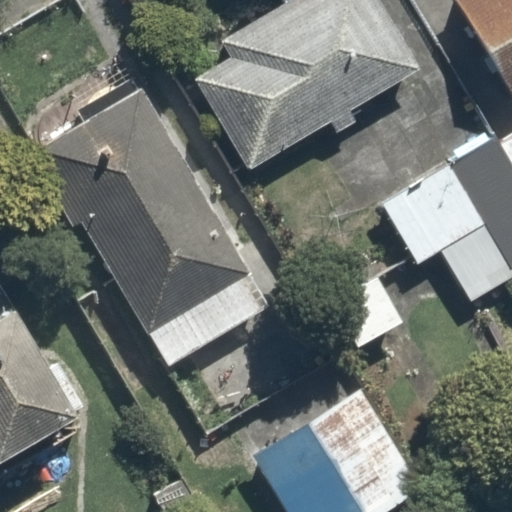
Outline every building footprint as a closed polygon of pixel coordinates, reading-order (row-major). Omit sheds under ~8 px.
[(370,0),(282,0),(218,35),(227,51),(193,70),(246,167),(413,78),(370,0)] [(511,0),(451,0),(511,103),(511,102),(511,0)] [(137,83),(24,158),(164,371),(277,297),(137,83)] [(511,119),(376,200),(411,260),(428,250),(461,305),(507,277),(511,285),(511,119)] [(374,270),(328,296),(357,345),(402,318),(374,270)] [(0,453),(66,417),(0,297),(0,453)] [(403,511),(423,499),(348,384),(247,450),(286,511),(403,511)]
